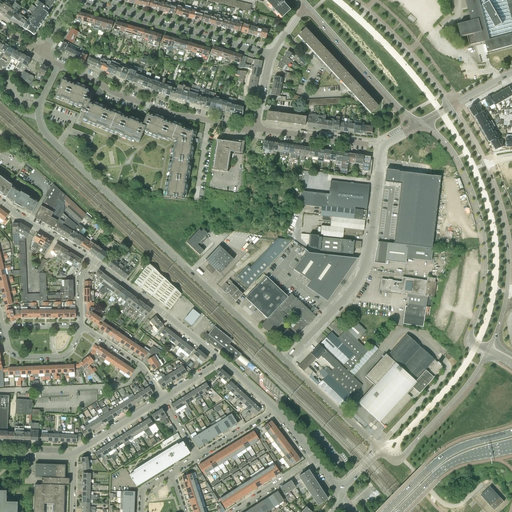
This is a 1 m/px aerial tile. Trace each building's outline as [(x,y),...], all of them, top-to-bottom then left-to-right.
[(0,13),(4,17),(16,3),(17,0),(7,0),(0,9),(0,13)] [(49,9),(53,4),(47,0),(43,0),(43,1),(42,1),(40,3),(49,9)] [(152,8),(156,9),(158,1),(155,0),(154,0),(151,0),(150,7),(152,7),(152,8)] [(264,0),(282,19),(290,11),(289,11),(284,5),(285,4),(283,2),(281,0),(280,1),(279,0),(264,0)] [(511,0),(467,0),(473,21),(458,25),(459,25),(462,37),(468,36),(470,45),(485,41),(486,42),(486,44),(488,52),(511,46),(511,0)] [(156,9),(162,11),(164,3),(158,1),(156,9)] [(49,10),(49,9),(40,3),(38,2),(35,5),(39,7),(37,9),(33,14),(28,20),(22,28),(34,36),(34,35),(39,28),(44,21),(49,15),(48,14),(47,13),(49,10)] [(10,21),(17,12),(18,11),(16,9),(18,5),(16,3),(4,17),(10,21)] [(162,11),(168,12),(170,4),(164,3),(162,11)] [(170,4),(168,12),(172,14),(173,13),(175,13),(177,5),(174,5),(170,4)] [(17,25),(22,28),(28,20),(37,9),(32,5),(28,10),(27,11),(17,25)] [(178,15),(182,16),(184,8),(181,7),(181,6),(178,6),(176,14),(178,14),(178,15)] [(17,25),(27,11),(24,8),(20,14),(17,12),(10,21),(17,25)] [(182,16),(188,18),(190,10),(184,8),(182,16)] [(188,18),(195,20),(197,11),(190,10),(188,18)] [(197,11),(195,20),(199,21),(199,20),(201,21),(204,11),(201,10),(200,12),(197,11)] [(204,22),(209,23),(211,13),(205,11),(202,21),(204,21),(204,22)] [(79,22),(82,23),(85,14),(79,12),(77,20),(80,21),(79,22)] [(220,16),(221,13),(218,12),(217,14),(217,15),(215,25),(221,27),(223,18),(220,17),(220,16)] [(209,23),(215,25),(217,15),(217,14),(215,13),(215,14),(211,13),(209,23)] [(88,23),(89,24),(91,16),(85,14),(82,23),(85,24),(84,26),(87,26),(88,23)] [(227,28),(230,20),(230,19),(228,19),(228,16),(224,15),(223,18),(221,27),(227,28)] [(91,25),(94,26),(97,18),(91,16),(89,24),(91,24),(91,25)] [(227,28),(234,30),(237,17),(233,16),(232,21),(230,20),(227,28)] [(237,17),(234,30),(238,31),(238,30),(240,31),(242,23),(239,22),(241,18),(237,17)] [(96,26),(100,27),(102,19),(97,18),(94,26),(96,27),(96,26)] [(105,28),(106,28),(108,21),(102,19),(100,27),(103,28),(102,29),(105,30),(105,28)] [(117,31),(120,31),(122,24),(116,22),(114,31),(116,32),(117,31)] [(241,32),(247,34),(249,26),(250,25),(243,23),(241,32)] [(122,32),(125,33),(128,25),(122,24),(120,31),(119,33),(122,33),(122,32)] [(247,34),(254,35),(256,27),(249,26),(247,34)] [(134,35),(137,36),(139,29),(133,27),(131,36),(133,37),(134,35)] [(254,35),(260,37),(262,29),(256,27),(254,35)] [(262,29),(260,37),(266,39),(267,35),(268,35),(269,30),(264,29),(262,28),(262,29)] [(371,99),(342,67),(335,60),(305,28),(301,32),(299,33),(299,34),(297,36),(334,75),(370,114),(378,106),(371,99)] [(69,34),(76,38),(77,35),(78,36),(79,33),(78,33),(78,32),(71,29),(69,34)] [(145,39),(148,39),(150,32),(144,30),(142,39),(145,40),(145,39)] [(153,45),(154,41),(156,34),(150,32),(148,39),(151,40),(150,44),(153,45)] [(66,40),(73,43),(74,44),(75,41),(74,41),(76,38),(69,34),(66,40)] [(170,46),(174,47),(176,39),(170,37),(167,46),(170,47),(170,46)] [(179,50),(182,41),(176,39),(174,47),(173,50),(175,51),(175,52),(178,53),(179,50)] [(64,53),(67,48),(67,47),(68,45),(69,45),(69,43),(64,41),(59,51),(64,53)] [(182,49),(185,50),(187,42),(182,41),(179,50),(181,50),(182,49)] [(188,52),(191,53),(193,44),(187,42),(185,50),(188,51),(188,52)] [(0,56),(0,58),(1,59),(9,47),(5,44),(0,51),(2,52),(0,56)] [(193,52),(197,53),(199,46),(193,44),(191,53),(193,54),(193,52)] [(202,56),(202,55),(205,47),(199,46),(197,53),(199,54),(199,55),(202,56)] [(216,57),(219,48),(219,47),(217,47),(216,47),(213,46),(210,55),(213,56),(213,55),(216,56),(216,57)] [(10,58),(12,59),(17,51),(9,47),(1,59),(0,61),(0,64),(2,66),(4,67),(7,63),(10,58)] [(64,53),(74,58),(77,52),(67,48),(64,53)] [(218,59),(222,59),(225,49),(222,49),(219,48),(216,57),(219,58),(218,59)] [(74,58),(79,61),(83,52),(78,49),(77,52),(74,58)] [(225,60),(228,61),(230,52),(228,51),(228,50),(225,49),(222,59),(225,60)] [(79,61),(83,63),(88,52),(84,50),(83,52),(79,61)] [(15,60),(18,62),(22,54),(17,51),(12,59),(10,62),(9,65),(6,70),(13,70),(15,67),(12,65),(15,60)] [(284,56),(291,61),(295,56),(288,51),(284,56)] [(230,60),(234,61),(236,53),(234,52),(233,53),(230,52),(228,61),(230,62),(230,60)] [(240,63),(240,62),(242,56),(239,55),(239,54),(236,53),(234,61),(240,63)] [(17,67),(20,69),(27,57),(22,54),(18,62),(19,63),(17,67)] [(281,62),(288,66),(291,61),(284,56),(281,62)] [(305,67),(308,64),(301,56),(298,58),(301,62),(299,64),(303,69),(305,67)] [(20,69),(24,71),(31,59),(27,57),(20,69)] [(87,63),(97,67),(99,62),(89,57),(87,63)] [(101,69),(107,72),(111,61),(106,58),(104,61),(101,69)] [(255,60),(253,59),(251,66),(261,68),(262,61),(255,60)] [(111,74),(114,65),(116,62),(112,60),(111,61),(107,72),(106,72),(111,74)] [(252,69),(251,76),(259,78),(261,68),(251,66),(245,64),(240,62),(240,63),(239,66),(238,68),(248,68),(252,69)] [(288,66),(281,62),(277,67),(284,72),(288,66)] [(120,77),(125,79),(130,66),(126,64),(125,66),(124,67),(120,77)] [(36,79),(42,81),(42,82),(48,68),(42,65),(36,79)] [(111,74),(115,76),(119,68),(114,65),(111,74)] [(115,76),(120,77),(124,67),(120,66),(119,68),(115,76)] [(132,82),(137,69),(134,68),(130,66),(125,79),(128,81),(132,82)] [(132,82),(137,84),(141,73),(142,70),(138,68),(137,69),(132,82)] [(21,77),(32,88),(33,86),(35,83),(32,81),(34,78),(34,77),(24,71),(21,77)] [(238,81),(243,83),(246,72),(245,71),(241,71),(239,76),(238,81)] [(137,84),(142,86),(145,75),(141,73),(137,84)] [(142,86),(146,88),(150,76),(146,74),(145,75),(142,86)] [(146,88),(151,89),(155,78),(150,76),(146,88)] [(273,83),(282,84),(283,78),(275,76),(273,83)] [(88,90),(89,88),(74,82),(73,84),(70,83),(71,81),(63,78),(55,98),(62,101),(63,99),(66,100),(65,102),(80,108),(81,106),(82,107),(81,111),(85,112),(82,119),(84,120),(83,122),(98,128),(99,126),(102,127),(101,129),(116,135),(117,133),(120,134),(119,136),(134,142),(135,140),(136,141),(139,143),(144,131),(145,131),(144,134),(159,140),(160,138),(169,141),(169,139),(171,140),(172,139),(176,139),(176,141),(174,141),(173,148),(172,148),(171,149),(164,194),(166,195),(166,196),(169,197),(169,199),(176,200),(176,198),(184,199),(184,197),(186,198),(194,144),(192,143),(193,137),(195,138),(196,132),(196,130),(188,127),(187,130),(184,128),(185,126),(170,120),(169,122),(166,121),(167,119),(152,113),(151,115),(147,113),(143,124),(142,124),(142,122),(127,116),(127,118),(124,117),(125,115),(109,109),(109,111),(106,110),(107,108),(92,102),(91,104),(90,103),(92,96),(88,94),(89,91),(88,90)] [(155,91),(161,93),(164,84),(166,79),(163,78),(161,83),(158,82),(155,91)] [(165,95),(170,96),(173,88),(174,83),(170,82),(169,84),(165,95)] [(161,93),(165,95),(169,84),(167,83),(166,85),(164,84),(161,93)] [(174,97),(179,99),(185,86),(183,85),(183,86),(178,85),(177,89),(174,97)] [(179,99),(185,101),(188,92),(189,92),(190,89),(187,88),(188,87),(185,86),(179,99)] [(185,101),(190,102),(194,90),(195,87),(191,86),(190,89),(189,92),(188,92),(185,101)] [(195,104),(200,105),(205,90),(205,89),(202,88),(200,95),(198,95),(195,104)] [(190,102),(195,104),(198,95),(199,92),(194,90),(190,102)] [(505,90),(500,92),(504,100),(505,102),(510,99),(505,90)] [(205,106),(210,108),(214,96),(214,93),(212,92),(210,99),(208,98),(208,97),(205,106)] [(500,92),(495,95),(500,103),(504,100),(500,92)] [(493,95),(490,97),(494,105),(495,106),(500,103),(495,95),(493,96),(493,95)] [(210,108),(215,109),(218,99),(219,97),(214,96),(210,108)] [(215,109),(220,110),(223,101),(224,98),(221,97),(221,100),(218,99),(215,109)] [(490,97),(485,99),(490,107),(494,105),(490,97)] [(220,110),(225,112),(229,100),(226,99),(225,101),(223,101),(220,110)] [(234,114),(242,116),(244,104),(236,102),(235,104),(234,114)] [(476,104),(470,108),(475,117),(481,113),(476,104)] [(305,126),(306,117),(267,111),(266,121),(305,126)] [(481,113),(475,117),(476,120),(478,120),(479,122),(487,117),(484,112),(481,113)] [(479,122),(477,122),(479,126),(481,125),(482,127),(490,122),(487,117),(479,122)] [(482,127),(480,127),(482,131),(483,130),(484,132),(493,127),(493,128),(495,126),(492,121),(490,122),(482,127)] [(484,132),(483,133),(485,136),(486,135),(487,137),(496,133),(493,128),(493,127),(484,132)] [(487,137),(486,138),(488,141),(489,141),(490,143),(497,139),(500,137),(497,132),(496,133),(487,137)] [(225,140),(220,139),(220,140),(216,140),(212,170),(219,171),(219,170),(221,170),(221,171),(228,172),(231,152),(235,152),(235,154),(239,155),(241,142),(225,140)] [(497,139),(490,143),(493,146),(494,146),(496,151),(502,148),(497,139)] [(312,158),(313,148),(305,147),(304,160),(308,161),(308,158),(312,158)] [(348,165),(348,164),(349,153),(343,153),(342,162),(340,173),(347,174),(348,165)] [(349,163),(355,164),(356,154),(349,153),(348,164),(349,164),(349,163)] [(363,165),(364,156),(356,154),(355,164),(363,165)] [(363,165),(361,175),(370,176),(372,164),(370,163),(371,158),(364,157),(364,156),(363,165)] [(511,167),(511,165),(502,168),(504,174),(511,171),(511,167)] [(441,177),(387,171),(385,182),(401,184),(394,243),(408,245),(432,248),(441,177)] [(3,196),(12,186),(0,176),(0,193),(3,196)] [(369,185),(330,181),(329,191),(328,191),(328,194),(301,191),(300,198),(300,205),(321,207),(321,205),(366,210),(367,199),(368,197),(369,186),(369,185)] [(47,220),(56,225),(70,199),(53,184),(35,216),(46,222),(47,220)] [(32,213),(39,202),(38,202),(34,199),(30,196),(30,197),(21,192),(21,191),(17,189),(12,187),(13,186),(12,186),(3,196),(6,197),(6,198),(10,200),(11,199),(15,202),(14,203),(23,208),(24,207),(28,209),(28,210),(32,213)] [(68,239),(82,221),(84,218),(86,215),(70,199),(56,225),(57,225),(54,230),(68,239)] [(365,220),(365,218),(366,210),(321,205),(321,207),(320,215),(331,217),(365,220)] [(8,221),(6,219),(8,215),(3,211),(0,215),(0,221),(5,225),(8,221)] [(363,230),(364,230),(365,220),(331,217),(330,227),(321,226),(321,235),(336,237),(336,239),(342,240),(343,238),(343,234),(362,236),(363,230)] [(68,239),(73,242),(84,228),(86,224),(82,221),(68,239)] [(24,240),(25,240),(31,229),(20,223),(19,224),(18,223),(19,241),(24,240)] [(73,242),(80,246),(87,237),(84,234),(87,230),(84,228),(73,242)] [(200,255),(204,251),(200,247),(208,238),(206,236),(208,234),(203,230),(201,232),(199,230),(187,243),(200,255)] [(30,250),(32,251),(42,236),(37,233),(33,241),(35,242),(30,250)] [(32,251),(33,252),(32,252),(37,255),(38,253),(40,250),(38,249),(40,246),(41,246),(46,239),(42,236),(32,251)] [(80,246),(85,249),(90,242),(91,240),(87,237),(80,246)] [(322,237),(320,251),(353,254),(353,248),(360,249),(361,242),(342,240),(336,239),(322,237)] [(237,277),(249,288),(293,240),(278,238),(250,268),(248,265),(237,277)] [(47,249),(48,249),(52,242),(46,239),(41,246),(42,246),(41,248),(43,249),(41,253),(44,254),(47,249)] [(85,249),(89,251),(94,245),(90,242),(85,249)] [(117,242),(115,245),(109,252),(113,256),(121,246),(117,242)] [(374,263),(385,264),(385,261),(406,263),(406,259),(408,245),(394,243),(378,242),(374,263)] [(51,254),(56,257),(61,247),(56,244),(52,252),(51,254)] [(89,251),(96,257),(102,249),(100,248),(101,247),(98,245),(97,246),(95,244),(94,245),(89,251)] [(432,248),(408,245),(406,259),(430,261),(432,248)] [(216,270),(220,274),(234,259),(219,246),(206,260),(210,264),(205,268),(212,274),(216,270)] [(56,257),(61,260),(66,251),(61,247),(56,257)] [(96,257),(102,261),(108,254),(102,249),(96,257)] [(307,286),(325,299),(327,301),(357,259),(358,259),(358,258),(309,253),(305,249),(307,251),(294,270),(310,281),(307,286)] [(64,260),(67,262),(72,254),(66,251),(61,260),(64,261),(64,260)] [(66,263),(71,266),(77,257),(72,254),(67,262),(66,263)] [(112,269),(118,262),(117,261),(119,258),(116,255),(113,259),(108,266),(112,269)] [(77,257),(71,266),(76,269),(82,260),(79,258),(77,257)] [(40,273),(41,272),(47,261),(43,259),(36,273),(39,273),(40,273)] [(112,269),(117,272),(125,262),(122,260),(120,263),(118,262),(112,269)] [(122,277),(128,269),(125,267),(128,264),(125,262),(117,272),(122,277)] [(170,309),(181,294),(149,263),(147,265),(135,282),(170,309)] [(125,279),(126,279),(133,268),(130,266),(128,269),(122,277),(125,279)] [(94,285),(95,284),(103,273),(98,270),(95,275),(93,274),(94,285)] [(99,283),(101,284),(107,276),(103,273),(95,284),(97,285),(99,283)] [(101,293),(111,279),(107,276),(101,284),(103,285),(99,291),(101,293)] [(246,298),(267,319),(288,297),(266,276),(246,298)] [(428,297),(434,298),(436,282),(435,282),(435,278),(427,277),(427,281),(403,277),(402,282),(392,281),(392,280),(388,279),(388,280),(382,279),(380,289),(407,294),(428,297)] [(107,291),(108,292),(115,282),(111,279),(101,293),(104,295),(107,291)] [(236,301),(243,294),(238,290),(238,289),(232,284),(233,283),(229,279),(221,288),(224,292),(225,291),(231,296),(231,297),(236,301)] [(84,295),(94,295),(94,291),(90,291),(90,288),(89,285),(89,281),(85,281),(85,285),(87,285),(87,288),(84,288),(84,295)] [(112,291),(114,293),(119,285),(115,282),(108,292),(107,293),(109,295),(112,291)] [(114,297),(116,298),(123,288),(119,285),(114,293),(111,296),(109,299),(111,300),(113,298),(114,297)] [(118,301),(120,302),(127,291),(123,288),(116,298),(112,303),(114,304),(115,303),(116,303),(118,301)] [(122,304),(124,305),(132,294),(127,291),(120,302),(116,306),(119,308),(122,304)] [(308,310),(296,297),(295,298),(291,293),(288,297),(267,319),(261,326),(271,335),(286,320),(291,325),(300,333),(316,317),(308,310)] [(126,307),(128,308),(135,297),(132,294),(124,305),(120,309),(123,311),(126,307)] [(424,319),(426,307),(428,297),(407,294),(407,298),(408,298),(407,304),(407,306),(406,306),(405,310),(404,316),(424,319)] [(87,308),(90,308),(90,306),(93,306),(93,302),(90,303),(90,300),(94,300),(94,295),(84,295),(84,303),(87,303),(87,308)] [(130,310),(131,311),(140,300),(135,297),(128,308),(125,312),(126,313),(126,312),(127,313),(130,310)] [(134,312),(136,314),(144,303),(140,300),(131,311),(128,316),(130,318),(134,312)] [(138,315),(140,317),(148,306),(144,303),(136,314),(132,319),(134,321),(138,315)] [(19,318),(18,312),(17,310),(13,311),(12,309),(11,306),(8,307),(8,305),(5,306),(6,311),(8,318),(9,318),(10,322),(15,321),(14,319),(19,318)] [(144,316),(146,317),(152,309),(148,306),(140,317),(138,320),(136,322),(138,324),(140,322),(144,316)] [(92,312),(94,309),(93,307),(90,308),(87,308),(87,312),(85,315),(88,317),(92,312)] [(184,320),(192,326),(200,316),(193,309),(184,320)] [(92,312),(88,317),(87,318),(92,322),(97,315),(92,312)] [(97,315),(92,322),(98,325),(102,319),(97,315)] [(150,321),(154,326),(159,321),(155,316),(150,321)] [(404,316),(403,324),(423,327),(424,319),(404,316)] [(357,340),(366,331),(352,318),(344,327),(346,329),(357,340)] [(158,330),(163,325),(159,321),(154,326),(152,327),(153,329),(152,330),(156,334),(159,332),(158,330)] [(99,328),(104,331),(108,325),(103,322),(99,328)] [(104,331),(109,335),(113,329),(108,325),(104,331)] [(288,341),(294,336),(297,332),(299,335),(300,333),(291,325),(281,335),(282,336),(282,337),(284,339),(285,338),(288,341)] [(246,366),(248,363),(250,361),(249,360),(236,349),(229,344),(232,340),(215,326),(209,334),(206,332),(204,335),(203,336),(205,338),(229,358),(234,362),(237,359),(246,366)] [(162,338),(163,340),(164,340),(166,337),(171,331),(166,327),(161,333),(164,335),(162,338)] [(109,335),(114,338),(118,332),(113,329),(109,335)] [(347,370),(348,372),(349,370),(368,351),(357,340),(346,329),(338,338),(331,332),(321,343),(348,369),(347,370)] [(166,337),(168,339),(170,340),(175,334),(171,331),(166,337)] [(114,338),(119,342),(123,335),(118,332),(114,338)] [(170,340),(175,344),(180,338),(175,334),(170,340)] [(414,398),(427,384),(443,367),(442,367),(443,366),(441,364),(438,362),(437,362),(435,360),(407,334),(387,356),(386,354),(364,378),(372,385),(355,404),(383,429),(413,397),(414,398)] [(119,342),(124,345),(128,339),(123,335),(119,342)] [(175,344),(179,347),(184,341),(180,338),(175,344)] [(124,345),(129,348),(133,342),(128,339),(124,345)] [(179,347),(184,351),(189,345),(184,341),(179,347)] [(129,348),(134,352),(138,345),(133,342),(129,348)] [(94,362),(100,356),(105,350),(98,346),(98,347),(94,345),(91,349),(93,350),(89,356),(94,362)] [(134,352),(139,355),(143,349),(138,345),(134,352)] [(148,352),(151,354),(157,348),(153,345),(148,352)] [(184,351),(189,355),(194,349),(189,345),(184,351)] [(348,372),(347,370),(320,345),(309,356),(314,361),(316,359),(318,360),(321,356),(333,367),(332,368),(333,369),(331,372),(327,369),(326,370),(323,366),(321,368),(328,374),(352,396),(362,385),(348,372)] [(143,349),(139,355),(144,359),(148,352),(143,349)] [(192,356),(196,360),(203,353),(198,349),(192,356)] [(100,356),(105,359),(109,353),(105,350),(100,356)] [(105,359),(111,363),(115,357),(109,353),(105,359)] [(203,353),(196,360),(198,362),(201,364),(207,357),(203,353)] [(89,366),(94,362),(89,356),(84,360),(89,366)] [(151,365),(157,361),(154,356),(147,360),(151,365)] [(299,367),(318,385),(320,383),(313,377),(316,374),(313,372),(308,367),(314,361),(309,356),(299,367)] [(111,363),(115,366),(120,360),(115,357),(111,363)] [(85,369),(89,366),(84,360),(78,365),(80,368),(82,366),(85,369)] [(115,366),(120,370),(124,363),(120,360),(115,366)] [(154,370),(161,366),(157,361),(151,365),(154,370)] [(120,370),(125,373),(129,367),(124,363),(120,370)] [(68,365),(69,373),(75,373),(74,368),(80,368),(78,365),(68,365)] [(178,369),(182,375),(187,372),(183,366),(178,369)] [(130,377),(131,376),(134,370),(129,367),(125,373),(130,377)] [(177,378),(182,375),(178,369),(173,372),(177,378)] [(221,369),(217,374),(222,378),(226,373),(221,369)] [(172,382),(177,378),(173,372),(168,375),(172,382)] [(226,382),(231,377),(226,373),(222,378),(226,382)] [(167,385),(172,382),(168,375),(165,377),(164,374),(163,375),(161,376),(163,379),(167,385)] [(320,383),(318,385),(341,407),(352,396),(328,374),(320,383)] [(167,385),(163,379),(161,380),(158,382),(162,388),(167,385)] [(225,387),(230,391),(235,385),(231,381),(225,387)] [(201,386),(205,392),(208,391),(210,389),(206,383),(201,386)] [(230,391),(234,395),(239,390),(235,385),(230,391)] [(202,394),(205,392),(201,386),(196,389),(200,396),(202,394)] [(148,396),(153,393),(150,387),(144,390),(148,396)] [(191,392),(196,401),(198,400),(199,400),(198,397),(200,396),(196,389),(191,392)] [(143,399),(148,396),(144,390),(139,393),(143,399)] [(234,395),(239,399),(244,393),(239,390),(234,395)] [(186,395),(190,402),(193,400),(195,402),(196,401),(191,392),(186,395)] [(138,402),(143,399),(139,393),(135,396),(138,402)] [(239,399),(243,403),(248,398),(244,393),(239,399)] [(0,438),(7,439),(8,430),(9,395),(0,394),(0,438)] [(181,398),(185,405),(186,407),(188,406),(187,404),(190,402),(186,395),(181,398)] [(133,405),(138,402),(135,396),(129,399),(133,405)] [(176,402),(180,408),(185,405),(181,398),(176,402)] [(243,403),(247,407),(252,401),(248,398),(243,403)] [(37,409),(32,409),(33,400),(16,399),(16,414),(37,415),(37,410),(37,409)] [(133,405),(129,399),(124,402),(128,409),(133,405)] [(247,407),(252,411),(257,406),(252,401),(247,407)] [(123,412),(128,409),(124,402),(119,405),(123,412)] [(176,413),(178,412),(178,413),(179,412),(178,409),(180,408),(176,402),(171,405),(176,413)] [(118,415),(123,412),(119,405),(114,408),(118,415)] [(257,406),(252,411),(256,415),(261,410),(257,406)] [(113,418),(109,411),(108,410),(107,407),(102,410),(103,412),(108,421),(113,418)] [(113,418),(118,415),(114,408),(109,411),(113,418)] [(163,422),(165,424),(165,425),(168,423),(165,418),(167,417),(165,414),(162,408),(157,412),(160,417),(162,419),(163,422)] [(108,421),(103,412),(100,414),(98,416),(99,418),(103,424),(108,421)] [(155,421),(158,419),(160,417),(157,412),(151,415),(155,421)] [(227,417),(232,426),(237,423),(237,424),(238,424),(237,423),(232,414),(227,417)] [(227,429),(232,426),(227,417),(225,415),(220,418),(222,420),(227,429)] [(98,427),(103,424),(99,418),(94,421),(98,427)] [(145,421),(149,427),(154,424),(150,418),(145,421)] [(222,432),(227,429),(222,420),(217,423),(222,432)] [(98,427),(94,421),(89,424),(93,430),(98,427)] [(148,432),(146,429),(149,427),(145,421),(140,424),(144,431),(145,433),(147,436),(149,435),(147,432),(148,432)] [(263,427),(267,432),(275,426),(271,421),(263,427)] [(31,429),(30,439),(38,440),(39,430),(39,422),(31,422),(31,429)] [(218,435),(222,432),(217,423),(212,426),(218,435)] [(88,434),(93,430),(89,424),(84,427),(86,430),(88,433),(88,434)] [(139,434),(144,431),(140,424),(135,427),(139,434)] [(171,434),(176,431),(172,425),(168,428),(171,434)] [(23,440),(24,428),(24,426),(15,426),(15,432),(14,439),(23,440)] [(213,438),(218,435),(212,426),(207,429),(213,438)] [(267,432),(270,437),(279,430),(275,426),(267,432)] [(134,437),(139,434),(135,427),(130,431),(134,437)] [(208,441),(213,438),(207,429),(202,432),(208,441)] [(270,437),(274,442),(282,435),(279,430),(270,437)] [(129,440),(134,437),(130,431),(125,434),(128,440),(129,440)] [(255,443),(260,440),(254,431),(249,434),(255,443)] [(77,440),(81,440),(81,434),(77,434),(77,435),(73,435),(74,432),(71,432),(71,435),(71,442),(77,443),(77,440)] [(203,444),(208,441),(202,432),(197,435),(203,444)] [(120,437),(124,443),(128,440),(125,434),(120,437)] [(250,446),(255,443),(249,434),(245,437),(250,446)] [(198,447),(203,444),(197,435),(192,439),(198,447),(198,448),(198,447)] [(274,442),(278,446),(286,440),(282,435),(274,442)] [(174,439),(172,436),(162,443),(164,446),(174,439)] [(119,446),(124,443),(120,437),(115,440),(119,446)] [(246,449),(250,446),(245,437),(240,439),(246,449)] [(241,452),(246,449),(240,439),(235,442),(241,452)] [(114,449),(119,446),(115,440),(110,443),(114,449)] [(278,446),(281,451),(290,445),(286,440),(278,446)] [(189,452),(183,442),(129,475),(136,486),(137,486),(136,486),(172,464),(189,453),(190,453),(190,452),(189,452)] [(237,455),(241,452),(235,442),(231,445),(237,455)] [(109,452),(114,449),(110,443),(105,446),(109,452)] [(232,457),(237,455),(231,445),(226,448),(232,457)] [(281,451),(285,456),(293,450),(290,445),(281,451)] [(104,456),(109,452),(105,446),(100,449),(104,456)] [(227,460),(232,457),(226,448),(221,451),(227,460)] [(98,459),(104,456),(100,449),(95,452),(98,459)] [(282,458),(286,463),(297,455),(293,450),(285,456),(282,458)] [(223,463),(227,460),(221,451),(217,454),(223,463)] [(218,466),(223,463),(217,454),(212,457),(218,466)] [(286,463),(290,467),(301,460),(297,455),(286,463)] [(213,469),(218,466),(212,457),(208,459),(213,469)] [(209,472),(213,469),(208,459),(203,462),(209,472)] [(210,474),(209,472),(203,462),(198,465),(206,477),(210,474)] [(54,505),(53,511),(63,511),(65,465),(35,464),(35,477),(42,477),(42,485),(35,485),(33,511),(43,511),(44,504),(54,504),(54,505)] [(276,476),(280,473),(274,464),(270,467),(276,476)] [(271,479),(276,476),(270,467),(265,470),(271,479)] [(266,482),(271,479),(265,470),(261,473),(266,482)] [(327,499),(318,485),(308,470),(299,476),(309,491),(318,505),(327,499)] [(184,482),(194,479),(192,473),(182,477),(184,482)] [(262,485),(266,482),(261,473),(256,476),(262,485)] [(257,488),(262,485),(256,476),(251,478),(257,488)] [(253,491),(257,488),(251,478),(247,481),(253,491)] [(186,488),(196,485),(194,479),(184,482),(186,488)] [(248,494),(253,491),(247,481),(242,484),(248,494)] [(290,491),(295,487),(292,481),(291,481),(286,484),(290,491)] [(244,497),(248,494),(242,484),(238,487),(244,497)] [(285,494),(290,491),(286,484),(281,488),(285,494)] [(187,494),(197,491),(196,485),(186,488),(187,494)] [(495,510),(504,502),(490,486),(481,495),(495,510)] [(239,499),(244,497),(238,487),(233,490),(239,499)] [(17,511),(18,502),(6,502),(7,490),(0,490),(0,511),(17,511)] [(234,502),(239,499),(233,490),(229,493),(234,502)] [(189,500),(199,496),(197,491),(187,494),(189,500)] [(273,495),(279,504),(283,501),(278,492),(278,491),(277,491),(277,492),(273,495)] [(230,505),(234,502),(229,493),(224,496),(230,505)] [(274,507),(279,504),(273,495),(268,498),(274,507)] [(191,505),(201,502),(199,496),(189,500),(191,505)] [(225,508),(230,505),(224,496),(219,499),(225,508)] [(269,510),(274,507),(268,498),(263,501),(269,510)] [(263,511),(265,511),(269,510),(263,501),(258,504),(263,511)] [(193,511),(203,508),(201,502),(191,505),(193,511)]
